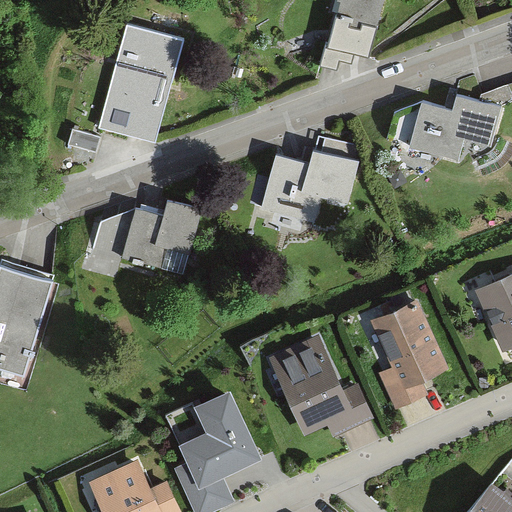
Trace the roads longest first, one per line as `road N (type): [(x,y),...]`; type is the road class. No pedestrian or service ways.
road 1 (residential): [(0,215),(511,38)]
road 2 (residential): [(511,402),(257,511)]
